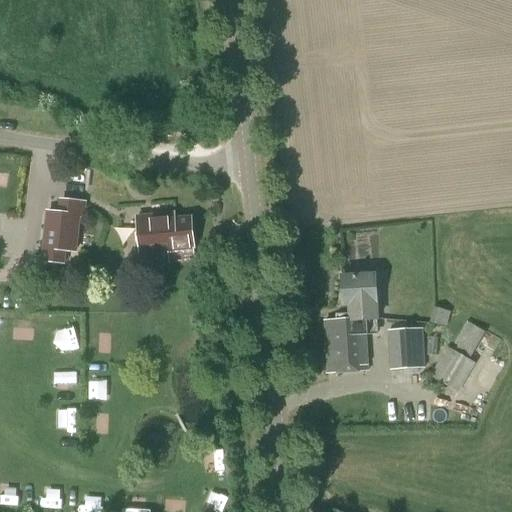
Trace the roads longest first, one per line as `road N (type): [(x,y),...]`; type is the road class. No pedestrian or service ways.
road 1 (tertiary): [(289,511),(254,169)]
road 2 (residential): [(254,169),(0,134)]
road 3 (tertiary): [(254,169),(237,0)]
